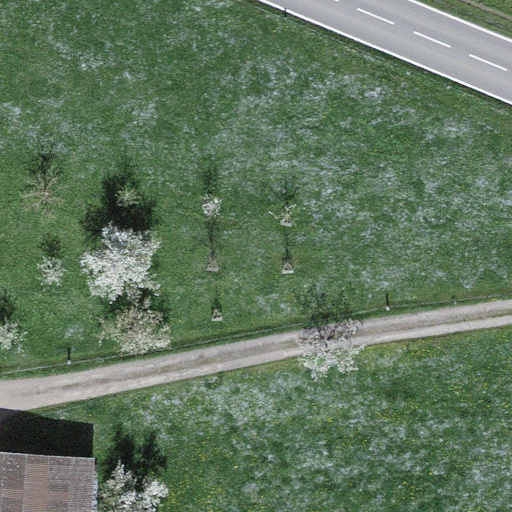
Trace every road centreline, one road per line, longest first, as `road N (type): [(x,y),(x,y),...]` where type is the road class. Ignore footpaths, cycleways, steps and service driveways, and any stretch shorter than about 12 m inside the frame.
road 1 (track): [(0,402),(511,315)]
road 2 (secondary): [(349,0),(511,67)]
